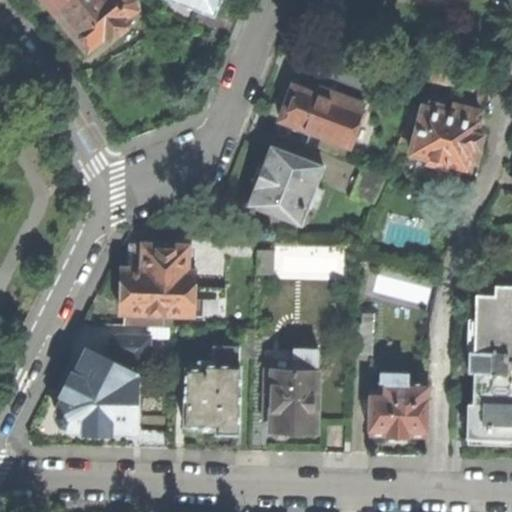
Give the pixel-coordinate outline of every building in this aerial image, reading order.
[(48,0),(49,1),(57,11),(70,0),(48,0)] [(135,0),(70,0),(57,11),(65,20),(72,28),(71,30),(74,33),(73,38),(80,46),(85,46),(88,50),(103,37),(107,41),(131,21),(127,17),(137,8),(135,0)] [(166,0),(162,11),(190,22),(196,8),(175,0),(166,0)] [(214,15),(219,0),(175,0),(196,8),(214,15)] [(318,86),(364,104),(374,78),(322,58),(317,72),(323,75),(318,86)] [(453,72),(431,67),(427,78),(450,83),(453,72)] [(453,72),(450,83),(474,88),(477,78),(453,72)] [(361,112),(364,104),(318,86),(316,93),(293,84),(286,102),(279,119),(322,136),(317,150),(343,160),(362,112),(361,112)] [(424,97),(422,107),(450,114),(452,104),(424,97)] [(410,153),(429,158),(428,162),(445,167),(446,163),(465,167),(467,159),(474,161),(478,148),(479,148),(480,144),(482,134),(475,132),(480,111),(452,104),(450,114),(422,107),(414,136),(410,153)] [(397,150),(410,153),(414,136),(404,134),(397,150)] [(323,166),(269,145),(258,173),(247,203),(301,223),(323,166)] [(387,177),(362,167),(350,198),(373,207),(387,177)] [(143,244),(135,243),(134,268),(143,268),(143,244)] [(119,307),(124,312),(171,313),(194,314),(194,309),(195,298),(195,270),(187,269),(187,245),(143,244),(143,268),(134,268),(126,268),(125,277),(125,289),(119,293),(119,307)] [(511,255),(486,255),(485,295),(496,295),(496,284),(511,284),(511,255)] [(480,319),(479,334),(511,334),(511,284),(496,284),(496,295),(485,295),(476,294),(475,319),(480,319)] [(171,313),(124,312),(123,324),(171,326),(171,313)] [(356,323),(355,350),(371,351),(372,324),(356,323)] [(118,337),(148,338),(170,338),(171,326),(123,324),(118,324),(118,337)] [(238,328),(237,347),(237,355),(239,355),(252,355),(253,329),(238,328)] [(511,362),(511,334),(479,334),(479,351),(469,351),(468,361),(511,362)] [(148,338),(118,337),(112,339),(112,351),(117,354),(130,354),(130,360),(134,362),(143,363),(147,361),(148,338)] [(198,368),(185,367),(184,425),(199,425),(216,426),(216,432),(238,432),(240,364),(239,364),(239,355),(237,355),(237,347),(213,346),(212,361),(199,360),(198,368)] [(293,350),(293,368),(317,369),(318,348),(293,348),(293,350)] [(272,368),(293,368),(293,350),(273,349),(272,368)] [(106,368),(86,358),(76,377),(74,375),(69,385),(65,392),(67,394),(58,412),(66,425),(86,426),(86,428),(98,428),(107,428),(107,426),(126,426),(127,414),(133,414),(134,375),(109,363),(106,368)] [(511,362),(468,361),(468,371),(478,372),(477,403),(467,403),(466,438),(492,439),(511,439),(511,362)] [(270,431),(277,437),(285,437),(291,431),(302,432),(315,432),(317,369),(293,368),(272,368),(265,367),(263,421),(271,421),(270,431)] [(407,381),(407,373),(380,372),(380,380),(407,381)] [(407,381),(380,380),(380,390),(370,390),(368,433),(386,434),(386,435),(408,436),(408,435),(426,435),(427,381),(407,381)]
